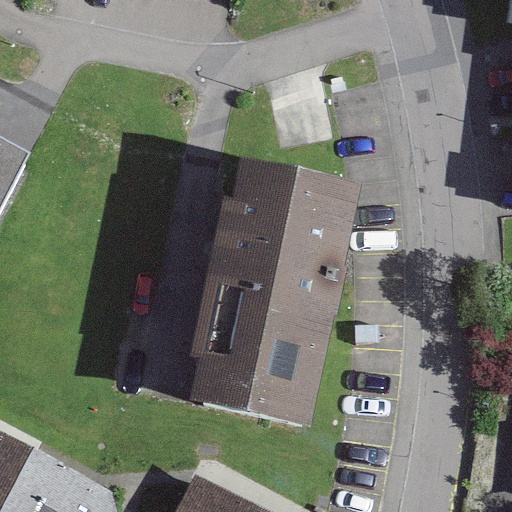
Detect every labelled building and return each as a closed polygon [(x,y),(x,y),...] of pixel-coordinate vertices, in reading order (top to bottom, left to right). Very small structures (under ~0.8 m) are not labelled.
[(0,241),(36,170),(0,151),(0,241)] [(351,209),(232,188),(191,418),(310,439),(351,209)] [(0,511),(4,511),(28,465),(0,451),(0,511)] [(126,511),(28,465),(4,511),(126,511)] [(231,511),(183,491),(173,511),(231,511)]
